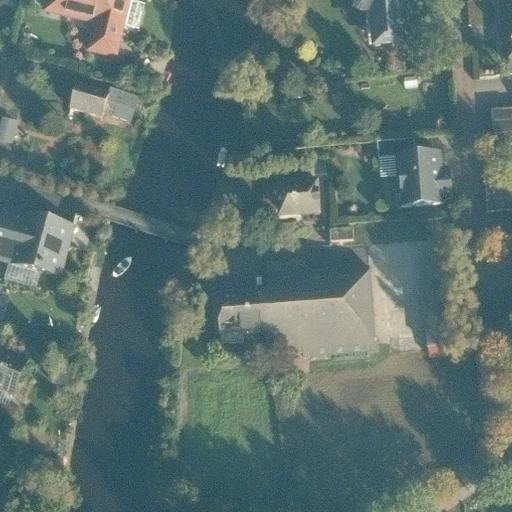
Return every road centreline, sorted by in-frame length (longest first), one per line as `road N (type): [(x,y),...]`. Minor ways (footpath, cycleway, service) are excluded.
road 1 (residential): [(0,182),(225,252),(363,250)]
road 2 (residential): [(455,0),(478,280)]
